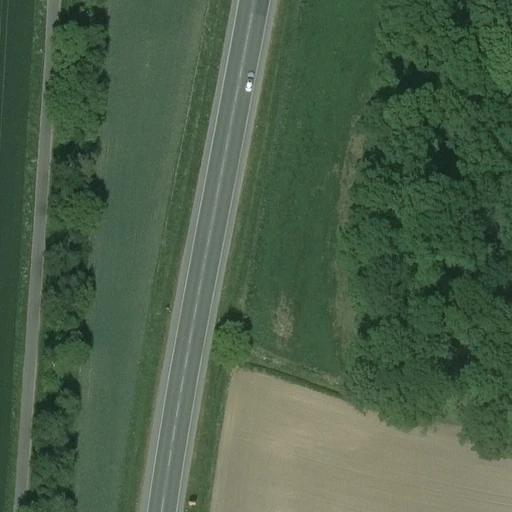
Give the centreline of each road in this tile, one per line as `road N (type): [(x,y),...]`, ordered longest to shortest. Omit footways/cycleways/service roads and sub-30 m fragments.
road 1 (primary): [(257,0),(162,511)]
road 2 (unclassified): [(18,511),(50,0)]
